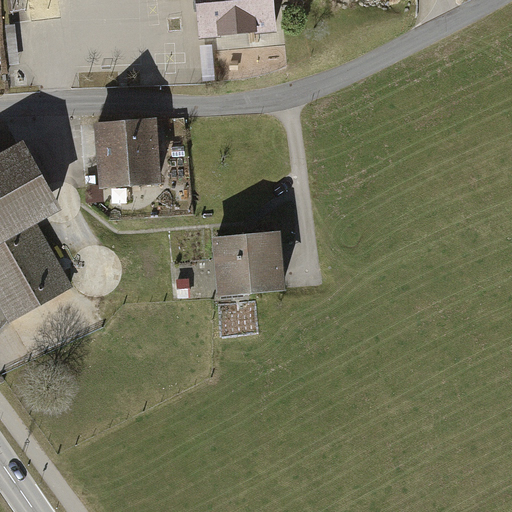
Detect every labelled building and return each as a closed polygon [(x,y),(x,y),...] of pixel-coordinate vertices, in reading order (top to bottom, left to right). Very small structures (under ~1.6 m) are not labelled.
[(196,0),(200,37),(214,36),(283,30),(280,0),(196,0)] [(15,23),(3,25),(7,66),(20,65),(15,23)] [(157,115),(93,119),(99,187),(162,182),(157,115)] [(60,210),(21,141),(0,153),(0,326),(68,287),(33,227),(60,210)] [(282,231),(206,240),(213,300),(288,291),(282,231)]
